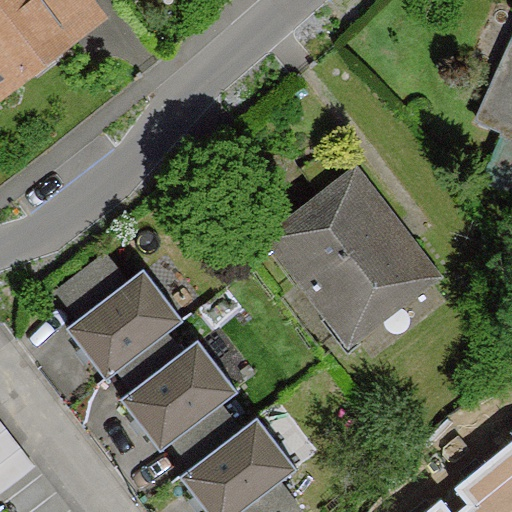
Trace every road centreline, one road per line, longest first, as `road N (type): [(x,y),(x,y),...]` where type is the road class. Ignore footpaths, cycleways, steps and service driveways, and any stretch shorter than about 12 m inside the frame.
road 1 (residential): [(290,0),(186,96),(89,205),(0,256)]
road 2 (residential): [(0,373),(107,511)]
